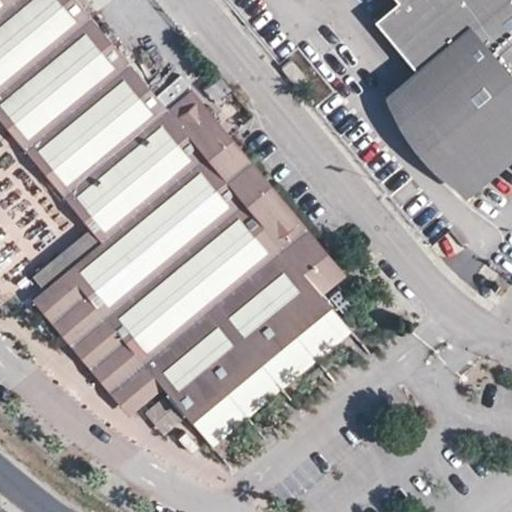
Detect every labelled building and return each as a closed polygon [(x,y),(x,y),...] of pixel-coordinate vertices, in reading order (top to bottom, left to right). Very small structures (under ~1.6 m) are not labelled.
[(0,81),(86,11),(77,0),(1,0),(0,1),(0,81)] [(511,0),(395,0),(375,17),(419,69),(389,94),(392,101),(395,108),(399,116),(402,124),(407,130),(411,137),(416,143),(420,148),(425,155),(430,159),(435,164),(440,169),(446,174),(452,178),(459,182),(464,185),(467,187),(511,149),(511,0)] [(124,57),(86,11),(0,81),(0,117),(20,142),(124,57)] [(162,103),(124,57),(20,142),(58,189),(162,103)] [(307,75),(293,58),(283,66),(297,83),(307,75)] [(340,269),(225,130),(187,83),(162,103),(200,150),(96,235),(38,283),(77,330),(134,400),(158,380),(203,435),(342,321),(315,289),(340,269)] [(200,150),(162,103),(58,189),(96,235),(200,150)]
